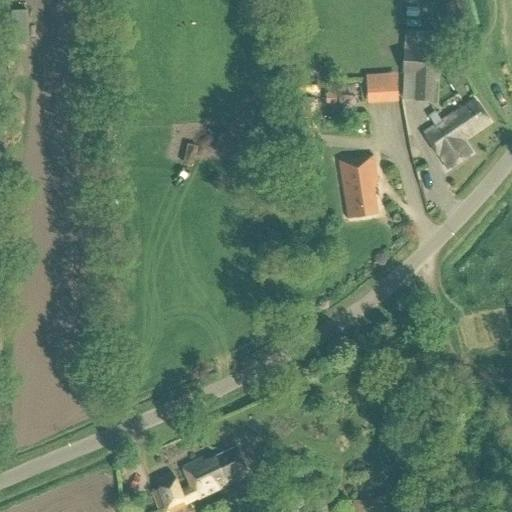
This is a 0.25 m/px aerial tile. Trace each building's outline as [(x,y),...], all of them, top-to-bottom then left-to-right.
[(407,7),(406,16),(418,17),(419,8),(407,7)] [(19,72),(19,15),(2,15),(2,72),(19,72)] [(392,41),(392,32),(368,31),(368,41),(392,41)] [(406,31),(405,50),(404,73),(417,73),(415,101),(435,102),(437,52),(428,51),(429,32),(406,31)] [(380,101),(399,100),(398,70),(379,71),(380,101)] [(458,72),(446,81),(453,91),(465,81),(458,72)] [(336,95),(326,95),(326,104),(336,104),(336,95)] [(274,145),(302,145),(302,129),(315,128),(315,98),(288,99),(288,115),(274,115),(274,145)] [(489,123),(474,100),(442,121),(436,112),(429,116),(435,126),(423,134),(438,156),(439,156),(448,169),(470,154),(461,141),(489,123)] [(347,219),(376,214),(371,181),(376,180),(372,157),(338,162),(347,219)] [(384,355),(385,346),(374,346),(374,355),(384,355)] [(248,474),(234,446),(204,460),(203,456),(182,466),(191,485),(182,490),(174,473),(158,480),(162,488),(153,493),(159,511),(156,511),(176,511),(187,507),(186,503),(248,474)] [(332,495),(331,508),(351,510),(352,496),(332,495)] [(370,501),(369,511),(386,511),(386,501),(370,501)]
